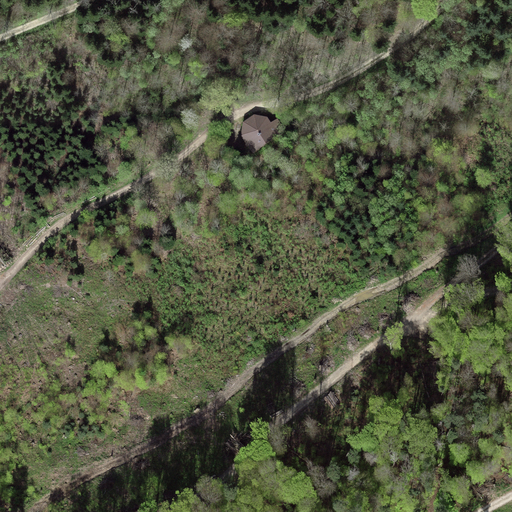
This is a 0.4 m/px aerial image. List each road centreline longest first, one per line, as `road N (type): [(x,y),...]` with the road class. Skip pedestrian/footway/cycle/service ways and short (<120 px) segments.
road 1 (track): [(0,282),(58,224),(176,160),(219,122),(345,77),(449,0)]
road 2 (track): [(399,327),(231,474),(169,511)]
road 3 (track): [(511,235),(399,327)]
road 4 (track): [(399,327),(511,286)]
